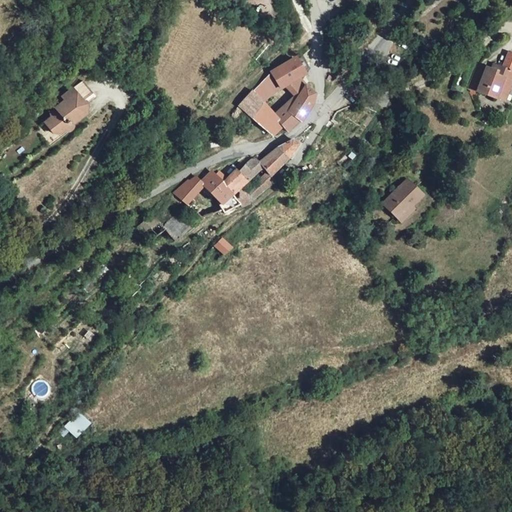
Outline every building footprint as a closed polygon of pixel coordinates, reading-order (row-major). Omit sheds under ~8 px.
[(495,98),(498,91),(505,93),(511,76),(511,53),(509,53),(503,68),(492,64),(489,69),(481,92),(495,98)] [(286,63),(269,75),(278,92),(284,88),(293,81),(299,77),(303,74),(291,59),(286,63)] [(476,90),(484,69),(477,67),(469,87),(476,90)] [(485,68),(485,70),(484,69),(476,90),(474,95),(479,96),(480,92),(481,92),(489,69),(485,68)] [(262,105),(278,92),(269,75),(262,83),(252,93),(262,105)] [(291,97),(297,101),(304,87),(293,81),(284,88),(291,97)] [(90,85),(79,94),(90,108),(101,100),(90,85)] [(304,87),(297,101),(290,113),(297,118),(302,120),(307,112),(311,103),(314,92),(304,87)] [(505,93),(498,91),(495,98),(502,101),(505,93)] [(272,131),(282,123),(273,115),(262,105),(252,93),(239,105),(272,131)] [(90,108),(79,94),(70,100),(73,105),(60,114),(63,119),(54,126),(62,138),(69,132),(74,133),(77,131),(78,129),(78,127),(78,125),(89,118),(90,108)] [(297,101),(291,97),(273,115),(282,123),(287,127),(297,118),(290,113),(297,101)] [(265,170),(269,174),(273,170),(275,174),(280,168),(289,158),(296,146),(291,139),(265,151),(257,153),(245,157),(241,164),(239,167),(236,165),(223,178),(246,208),(254,201),(248,193),(245,189),(265,170)] [(209,186),(219,199),(228,211),(246,208),(223,178),(212,167),(202,176),(199,173),(195,177),(193,176),(180,190),(187,198),(190,201),(209,186)] [(245,189),(248,193),(269,174),(265,170),(245,189)] [(275,174),(273,170),(269,174),(248,193),(254,201),(279,179),(275,174)] [(403,218),(414,208),(411,205),(423,193),(409,179),(381,207),(398,225),(403,218)] [(201,213),(219,199),(209,186),(190,201),(201,213)] [(180,203),(187,198),(180,190),(173,196),(180,203)] [(156,211),(141,224),(155,241),(169,230),(179,241),(198,224),(184,208),(167,223),(156,211)] [(196,250),(202,244),(197,238),(190,243),(196,250)] [(225,240),(219,246),(229,255),(237,247),(227,238),(225,240)] [(213,253),(223,261),(229,255),(219,246),(213,253)] [(63,427),(75,439),(90,424),(78,412),(63,427)]
